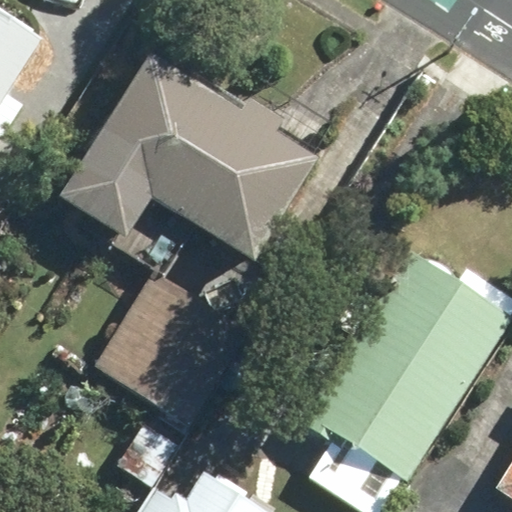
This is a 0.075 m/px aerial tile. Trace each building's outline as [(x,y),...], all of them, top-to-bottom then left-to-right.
[(0,104),(31,57),(0,36),(0,104)] [(114,256),(140,215),(243,278),(305,178),(138,70),(46,212),(114,256)] [(509,321),(403,258),(297,435),(403,498),(509,321)] [(243,339),(149,281),(91,375),(185,433),(243,339)] [(171,453),(138,434),(113,476),(147,495),(171,453)] [(507,511),(511,511),(511,462),(489,500),(507,511)] [(249,511),(197,479),(181,505),(154,486),(136,511),(249,511)]
